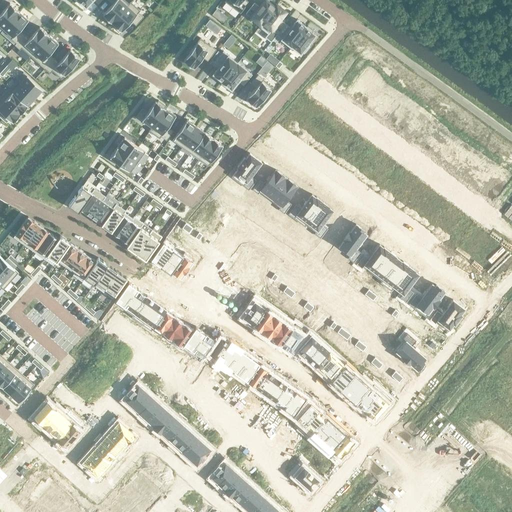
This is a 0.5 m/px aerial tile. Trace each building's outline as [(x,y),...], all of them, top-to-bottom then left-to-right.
[(107,0),(112,4),(103,14),(112,23),(131,2),(130,1),(129,3),(125,0),(107,0)] [(225,0),(225,1),(240,13),(249,2),(246,0),(225,0)] [(254,3),(246,13),(260,25),(259,26),(277,4),(276,4),(275,6),(267,0),(264,0),(259,7),(254,3)] [(113,24),(112,25),(118,31),(120,29),(121,31),(131,21),(136,25),(143,16),(138,12),(140,10),(131,2),(112,23),(113,24)] [(0,25),(3,28),(19,11),(10,3),(0,13),(0,25)] [(277,4),(259,26),(268,33),(265,37),(271,41),(277,34),(285,23),(280,19),(286,11),(277,4)] [(216,8),(212,14),(223,22),(227,17),(216,8)] [(19,11),(3,28),(13,37),(11,38),(16,43),(24,34),(19,30),(28,20),(19,11)] [(285,23),(277,34),(282,38),(281,39),(291,46),(306,26),(297,19),(290,27),(285,23)] [(16,43),(14,45),(19,49),(21,47),(30,56),(49,35),(39,26),(29,38),(24,34),(16,43)] [(306,26),(291,46),(292,46),(300,53),(302,51),(304,53),(310,46),(308,44),(315,34),(306,27),(307,27),(306,26)] [(231,34),(223,44),(228,48),(236,38),(231,34)] [(49,35),(30,56),(44,68),(54,58),(49,53),(58,43),(49,35)] [(188,54),(183,60),(194,68),(202,57),(207,60),(216,49),(200,38),(193,47),(191,46),(186,53),(188,54)] [(54,58),(44,68),(50,73),(52,70),(61,79),(69,70),(71,71),(77,65),(75,63),(80,58),(70,49),(58,62),(54,58)] [(342,49),(326,69),(338,78),(335,81),(340,85),(349,73),(344,69),(353,58),(351,56),(353,55),(345,49),(343,50),(342,49)] [(218,51),(211,59),(219,66),(213,73),(222,81),(238,62),(237,62),(223,51),(221,53),(218,51)] [(267,61),(262,67),(268,72),(273,66),(267,61)] [(238,62),(222,81),(231,89),(238,81),(243,85),(252,74),(247,70),(247,69),(238,62)] [(23,72),(16,80),(35,97),(42,89),(27,75),(23,72)] [(360,81),(351,93),(356,96),(359,92),(370,101),(385,81),(382,79),(383,77),(378,73),(377,75),(374,72),(365,84),(360,81)] [(255,87),(246,98),(256,106),(260,101),(262,103),(268,96),(266,95),(273,87),(258,74),(250,83),(255,87)] [(9,88),(8,88),(27,105),(35,97),(16,80),(15,81),(17,82),(10,89),(9,88)] [(390,84),(375,104),(387,113),(384,117),(389,120),(398,108),(393,105),(402,93),(398,90),(400,88),(395,85),(394,87),(390,84)] [(8,88),(1,96),(20,113),(27,105),(8,88)] [(1,96),(0,97),(0,110),(13,122),(20,113),(1,96)] [(298,110),(288,125),(292,128),(291,128),(298,133),(313,113),(303,105),(306,101),(300,97),(293,106),(298,110)] [(142,108),(135,118),(140,122),(142,119),(152,126),(165,108),(164,107),(165,105),(158,100),(157,102),(155,101),(147,112),(142,108)] [(408,115),(399,127),(404,131),(407,127),(419,136),(434,116),(432,114),(434,113),(425,107),(424,108),(422,107),(413,119),(408,115)] [(152,126),(149,131),(159,138),(161,136),(166,140),(173,130),(167,126),(176,115),(165,108),(152,126)] [(313,113),(298,133),(304,138),(305,138),(309,141),(320,126),(325,130),(332,121),(326,117),(323,120),(313,113)] [(439,117),(423,139),(424,140),(425,138),(436,147),(433,151),(438,154),(446,143),(441,140),(452,126),(451,125),(450,126),(439,118),(440,117),(439,117)] [(187,119),(172,140),(181,147),(196,126),(187,119)] [(336,136),(325,151),(327,152),(334,157),(336,158),(351,138),(341,131),(344,127),(338,123),(331,133),(336,136)] [(196,126),(181,147),(190,153),(205,132),(196,126)] [(205,132),(190,153),(199,159),(214,138),(205,132)] [(124,137),(117,147),(136,160),(138,162),(145,152),(143,150),(124,137)] [(214,138),(199,159),(208,166),(211,162),(223,145),(214,138)] [(351,138),(336,158),(336,159),(344,165),(345,166),(360,146),(351,138)] [(456,151),(449,160),(454,164),(456,161),(468,169),(468,170),(469,170),(469,169),(482,151),(479,148),(480,146),(475,142),(473,144),(470,142),(461,155),(456,151)] [(360,146),(345,166),(347,167),(346,167),(353,172),(354,172),(355,173),(366,159),(371,163),(378,153),(373,149),(370,153),(360,146)] [(117,147),(110,157),(128,170),(130,172),(138,162),(136,160),(117,147)] [(238,167),(232,176),(248,189),(256,179),(250,176),(261,161),(250,153),(246,158),(244,157),(237,166),(238,167)] [(487,153),(472,173),(484,182),(481,186),(486,189),(495,177),(490,174),(499,162),(497,160),(498,159),(490,153),(489,154),(487,153)] [(379,169),(368,183),(372,186),(372,187),(378,192),(394,171),(384,163),(387,160),(381,155),(374,165),(379,169)] [(259,179),(252,189),(258,193),(259,191),(269,199),(286,177),(284,175),(277,170),(276,169),(265,183),(259,179)] [(394,171),(378,192),(385,196),(389,199),(400,185),(405,189),(413,179),(407,175),(404,179),(394,171)] [(511,171),(496,191),(508,200),(505,203),(510,207),(511,204),(511,171)] [(286,177),(269,199),(280,207),(278,209),(284,213),(291,203),(286,199),(297,185),(295,184),(288,178),(288,179),(286,177)] [(82,185),(68,205),(78,212),(95,188),(94,188),(95,187),(86,180),(83,185),(82,185)] [(416,196),(405,211),(406,212),(413,217),(415,218),(430,198),(420,191),(423,187),(418,183),(410,192),(416,196)] [(95,188),(78,212),(81,209),(91,216),(105,196),(95,188)] [(105,196),(91,216),(101,223),(101,224),(102,224),(116,203),(118,201),(107,193),(105,196)] [(296,204),(288,213),(304,225),(322,201),(316,196),(316,197),(311,193),(301,208),(296,204)] [(430,198),(415,218),(416,219),(415,219),(424,225),(425,226),(440,206),(430,198)] [(322,201),(304,225),(305,226),(306,224),(316,231),(314,233),(320,237),(327,228),(322,224),(333,209),(329,206),(322,201)] [(116,203),(102,224),(110,230),(111,230),(126,210),(116,203)] [(440,206),(425,226),(426,227),(433,232),(435,233),(445,219),(451,223),(458,213),(452,209),(449,213),(440,206)] [(126,210),(111,230),(111,231),(120,237),(134,216),(132,218),(124,212),(126,210)] [(458,229),(448,243),(449,244),(458,251),(473,231),(463,223),(466,219),(460,215),(453,225),(459,229),(458,229)] [(28,216),(13,237),(24,245),(39,224),(28,216)] [(134,216),(120,237),(128,242),(126,245),(127,246),(143,222),(134,216)] [(184,221),(180,226),(185,230),(189,225),(184,221)] [(230,221),(208,253),(221,262),(222,261),(244,277),(243,278),(256,287),(278,256),(266,247),(265,248),(242,232),(243,231),(230,221)] [(143,222),(127,246),(136,252),(152,229),(143,223),(143,222)] [(39,224),(24,245),(35,252),(50,232),(39,224)] [(344,239),(338,247),(349,255),(348,257),(353,262),(361,252),(355,248),(366,234),(363,231),(364,230),(356,224),(350,231),(350,230),(343,239),(344,239)] [(152,229),(136,252),(146,259),(159,240),(162,236),(152,229)] [(473,231),(458,251),(467,258),(469,259),(480,245),(485,249),(492,239),(486,235),(484,239),(483,238),(480,236),(478,234),(475,232),(473,231)] [(50,232),(35,252),(44,258),(58,238),(50,232)] [(58,238),(44,258),(44,259),(47,255),(56,261),(70,242),(60,235),(58,238)] [(166,237),(151,258),(152,259),(160,265),(175,244),(166,237)] [(493,255),(482,269),(494,278),(498,273),(499,274),(506,264),(505,263),(509,258),(498,249),(501,246),(495,241),(488,251),(493,255)] [(70,242),(56,261),(57,260),(66,266),(79,248),(70,242)] [(175,244),(160,265),(170,272),(185,252),(185,251),(175,244)] [(363,254),(356,264),(362,268),(363,266),(373,273),(390,251),(383,246),(383,247),(379,244),(368,258),(363,254)] [(79,248),(66,266),(74,272),(73,274),(73,275),(87,254),(79,248)] [(390,251),(373,273),(382,280),(380,282),(381,282),(399,259),(396,256),(390,251)] [(185,252),(170,272),(171,273),(172,271),(181,278),(184,274),(190,265),(194,259),(185,252)] [(87,254),(73,275),(82,281),(98,257),(96,260),(87,254)] [(0,255),(0,271),(11,281),(18,272),(15,269),(0,255)] [(98,257),(82,281),(85,277),(93,283),(93,284),(93,285),(108,264),(107,264),(98,257)] [(399,259),(381,282),(390,290),(393,286),(409,265),(402,260),(402,261),(399,259)] [(108,264),(93,285),(102,291),(117,271),(108,264)] [(409,265),(393,286),(403,293),(400,297),(406,301),(413,292),(408,288),(418,273),(414,270),(415,270),(409,265)] [(0,271),(0,285),(3,289),(11,281),(0,271)] [(117,271),(102,291),(112,298),(115,294),(127,278),(117,271)] [(128,281),(116,299),(124,306),(123,308),(124,308),(138,288),(131,283),(129,282),(128,281)] [(416,294),(408,303),(425,316),(432,306),(433,306),(439,298),(444,290),(436,284),(435,286),(432,283),(421,298),(416,294)] [(287,286),(283,291),(288,294),(291,290),(287,286)] [(138,288),(124,308),(133,314),(132,316),(132,317),(147,295),(146,295),(138,289),(138,288)] [(368,289),(365,294),(369,297),(373,293),(368,289)] [(147,295),(132,317),(141,323),(157,302),(147,295)] [(247,311),(243,317),(252,324),(252,325),(266,305),(256,298),(251,306),(250,306),(246,311),(247,311)] [(437,310),(430,319),(435,323),(437,321),(448,330),(453,323),(455,324),(462,314),(460,313),(464,308),(453,299),(442,313),(437,310)] [(157,302),(141,323),(151,330),(166,308),(157,302)] [(266,305),(252,325),(262,331),(276,312),(266,305)] [(166,308),(151,330),(154,326),(162,332),(174,315),(166,309),(166,308)] [(276,312),(262,331),(271,338),(270,338),(271,338),(285,318),(276,312)] [(174,315),(162,332),(171,339),(170,341),(171,341),(184,322),(174,315)] [(285,318),(271,338),(281,345),(296,323),(295,323),(294,325),(285,318)] [(410,320),(406,325),(417,333),(421,328),(410,320)] [(184,322),(171,341),(180,348),(196,326),(195,326),(193,329),(184,322)] [(296,323),(281,345),(281,346),(282,345),(291,351),(305,330),(296,323)] [(113,324),(108,328),(113,332),(117,327),(113,324)] [(196,326),(180,348),(181,348),(182,348),(190,354),(205,333),(196,326)] [(341,327),(337,332),(342,335),(346,330),(341,327)] [(346,330),(342,335),(347,339),(350,334),(346,330)] [(404,339),(395,350),(402,356),(410,363),(417,369),(424,361),(422,360),(425,357),(411,345),(416,340),(407,332),(402,337),(404,339)] [(205,333),(190,354),(200,360),(215,339),(205,333)] [(311,334),(297,349),(306,358),(320,342),(311,334)] [(221,337),(206,357),(216,364),(231,343),(230,343),(221,337)] [(358,340),(354,345),(359,348),(363,343),(358,340)] [(320,342),(306,358),(315,366),(329,350),(320,342)] [(231,343),(216,364),(217,364),(218,362),(227,369),(241,349),(241,350),(231,343)] [(241,349),(227,369),(236,375),(250,356),(241,349)] [(142,350),(138,355),(143,359),(147,354),(142,350)] [(329,350),(315,366),(316,366),(323,372),(337,357),(329,350)] [(2,355),(0,356),(0,373),(10,362),(2,355)] [(250,356),(236,375),(237,375),(238,374),(246,379),(247,379),(259,362),(250,356)] [(337,357),(323,372),(331,379),(330,380),(331,380),(345,364),(337,357)] [(375,357),(371,361),(375,365),(379,361),(375,357)] [(10,362),(0,373),(0,384),(2,387),(18,370),(10,362)] [(259,362),(247,379),(247,380),(255,386),(255,387),(268,369),(259,363),(260,362),(259,362)] [(345,364),(331,380),(339,388),(339,389),(354,372),(345,364)] [(268,369),(255,387),(265,394),(277,377),(268,370),(268,369)] [(18,370),(2,387),(10,394),(26,377),(18,370)] [(354,372),(339,389),(348,396),(364,378),(362,379),(354,372)] [(489,378),(484,384),(487,386),(485,389),(494,396),(507,380),(506,379),(506,378),(498,372),(492,380),(489,378)] [(398,373),(394,378),(399,382),(403,377),(398,373)] [(201,375),(197,379),(202,383),(206,378),(201,375)] [(26,377),(10,394),(19,401),(34,384),(26,377)] [(277,377),(265,394),(275,401),(287,384),(277,377)] [(173,378),(169,382),(174,386),(178,382),(173,378)] [(364,378),(348,396),(356,404),(357,403),(374,384),(374,383),(373,384),(372,385),(364,378)] [(511,383),(507,380),(494,396),(502,403),(511,390),(511,383)] [(129,394),(125,399),(132,406),(146,391),(138,384),(134,389),(129,394)] [(287,384),(275,401),(284,407),(296,389),(295,390),(287,384),(288,384),(287,384)] [(357,403),(356,404),(357,404),(358,403),(365,410),(364,410),(365,410),(382,391),(374,384),(357,403)] [(66,387),(62,392),(67,396),(71,392),(66,387)] [(215,387),(211,391),(215,395),(220,391),(215,387)] [(296,389),(284,407),(292,413),(293,414),(306,396),(305,396),(297,390),(296,389)] [(511,390),(502,403),(511,409),(511,407),(511,390)] [(146,391),(132,406),(139,412),(139,413),(153,397),(146,391)] [(382,391),(365,410),(374,419),(392,399),(382,391)] [(71,392),(67,396),(71,400),(75,396),(71,392)] [(153,397),(139,413),(146,419),(160,404),(153,397)] [(466,399),(461,404),(470,412),(475,407),(466,399)] [(47,401),(33,417),(42,424),(57,407),(57,406),(55,408),(47,401)] [(310,401),(295,419),(303,426),(301,428),(302,428),(319,409),(310,401)] [(160,404),(146,419),(153,426),(167,410),(160,404)] [(87,406),(83,410),(87,415),(91,410),(87,406)] [(57,407),(42,424),(42,425),(42,424),(50,431),(67,412),(65,413),(57,407)] [(319,409),(302,428),(310,436),(328,416),(327,416),(319,409)] [(167,410),(153,426),(160,432),(175,416),(167,410)] [(67,412),(50,431),(58,438),(57,438),(58,439),(75,419),(67,412)] [(175,416),(160,432),(161,433),(161,432),(168,438),(182,423),(175,416)] [(328,416),(310,436),(319,444),(337,424),(336,424),(328,417),(328,416)] [(75,419),(58,439),(66,446),(84,427),(75,419)] [(119,421),(112,428),(128,442),(134,435),(119,421)] [(182,423),(168,438),(175,445),(189,429),(182,423)] [(337,424),(319,444),(328,452),(345,432),(337,424),(337,425),(337,424)] [(112,428),(106,434),(122,448),(128,442),(112,428)] [(189,429),(175,445),(182,451),(181,451),(182,451),(196,435),(189,429)] [(345,432),(328,452),(337,460),(344,452),(351,444),(354,440),(346,433),(346,432),(345,432)] [(106,434),(100,441),(116,455),(122,448),(106,434)] [(288,434),(284,438),(289,442),(293,438),(288,434)] [(196,435),(182,451),(189,458),(203,442),(196,435)] [(100,441),(94,448),(110,462),(110,461),(115,455),(115,456),(116,455),(100,441)] [(433,441),(419,457),(428,465),(442,448),(433,441)] [(203,442),(189,458),(196,464),(201,459),(206,454),(211,449),(203,442)] [(94,448),(88,455),(104,468),(110,462),(94,448)] [(442,448),(428,465),(429,465),(436,471),(450,455),(442,448)] [(301,464),(293,474),(310,489),(319,480),(305,467),(310,462),(301,454),(296,459),(301,464)] [(88,455),(82,462),(98,476),(104,468),(88,455)] [(450,455),(436,471),(443,477),(443,478),(444,478),(458,462),(450,455)] [(319,461),(315,466),(320,470),(324,465),(319,461)] [(215,472),(211,477),(218,483),(218,484),(232,468),(225,462),(220,467),(215,472)] [(458,462),(444,478),(452,485),(466,469),(458,462)] [(232,468),(218,484),(225,490),(239,474),(232,468)] [(466,469),(452,485),(452,486),(453,485),(460,491),(473,476),(466,469)] [(239,474),(225,490),(231,496),(246,480),(239,474)] [(49,479),(31,500),(43,511),(140,511),(152,499),(157,494),(160,490),(145,476),(141,480),(141,479),(136,485),(133,482),(106,511),(80,511),(69,502),(71,499),(49,479)] [(473,476),(460,491),(468,498),(482,483),(473,476)] [(246,480),(231,496),(238,502),(252,486),(246,480)] [(389,492),(384,497),(392,506),(408,490),(407,490),(399,482),(394,487),(389,492)] [(482,483),(468,498),(476,505),(475,506),(476,506),(490,490),(482,483)] [(252,486),(238,502),(239,502),(245,507),(259,492),(252,486)] [(408,490),(392,506),(398,511),(400,511),(415,498),(408,490)] [(490,490),(476,506),(482,511),(483,511),(498,496),(490,490)] [(259,492),(245,507),(250,511),(253,511),(266,498),(259,492)] [(498,496),(483,511),(499,511),(507,504),(498,496)] [(266,498),(253,511),(265,511),(273,504),(266,498)] [(415,498),(400,511),(415,511),(422,506),(415,499),(415,498)]
